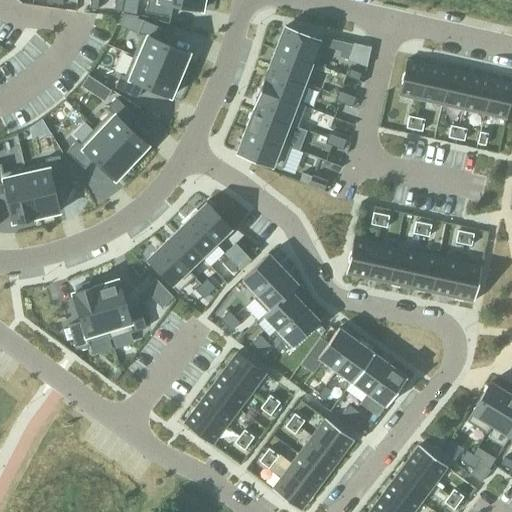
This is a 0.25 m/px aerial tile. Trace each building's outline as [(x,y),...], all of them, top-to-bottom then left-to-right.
[(90,0),(89,9),(97,10),(98,0),(90,0)] [(115,0),(113,11),(122,12),(123,0),(115,0)] [(147,0),(145,13),(170,17),(173,5),(202,11),(203,0),(147,0)] [(117,25),(132,31),(138,16),(122,13),(117,25)] [(142,36),(133,56),(180,75),(189,53),(161,42),(166,30),(143,20),(137,34),(142,36)] [(284,27),(275,50),(316,65),(324,43),(319,41),(284,27)] [(275,50),(268,70),(308,85),(316,65),(275,50)] [(120,75),(115,88),(138,98),(143,86),(170,97),(180,75),(133,56),(125,76),(120,75)] [(406,60),(398,95),(420,100),(428,65),(406,60)] [(428,65),(420,100),(441,105),(449,70),(428,65)] [(350,69),(347,77),(358,81),(361,74),(350,69)] [(268,70),(260,90),(300,105),(301,104),(308,85),(268,70)] [(449,70),(441,105),(463,110),(470,75),(449,70)] [(470,75),(463,110),(484,114),(491,79),(470,75)] [(88,76),(82,86),(91,92),(97,82),(88,76)] [(511,83),(491,79),(484,114),(506,119),(511,90),(511,83)] [(260,90),(252,110),(293,126),(292,126),(297,128),(305,106),(301,104),(300,105),(260,90)] [(339,91),(335,101),(343,104),(347,94),(339,91)] [(347,94),(343,104),(352,107),(356,97),(347,94)] [(110,112),(94,128),(131,163),(147,146),(126,125),(135,116),(116,99),(106,109),(110,112)] [(252,110),(245,130),(285,146),(285,145),(292,126),(293,126),(252,110)] [(408,116),(406,128),(414,130),(416,118),(408,116)] [(416,118),(414,130),(422,132),(424,120),(416,118)] [(451,126),(448,138),(456,139),(458,127),(451,126)] [(458,127),(456,139),(464,141),(466,129),(458,127)] [(76,141),(66,152),(84,169),(93,160),(115,180),(131,163),(94,128),(79,145),(76,141)] [(245,130),(236,153),(281,170),(290,146),(285,145),(285,146),(245,130)] [(480,132),(477,144),(485,146),(488,134),(480,132)] [(329,134),(325,144),(334,147),(338,137),(329,134)] [(338,137),(334,147),(342,150),(346,140),(338,137)] [(46,164),(24,169),(35,218),(59,212),(52,183),(64,180),(59,156),(45,159),(46,164)] [(0,164),(0,195),(6,194),(12,223),(35,218),(24,169),(2,174),(0,164)] [(312,176),(309,184),(324,190),(327,182),(312,176)] [(206,202),(190,217),(215,244),(231,228),(206,202)] [(373,213),(371,225),(378,226),(381,214),(373,213)] [(381,214),(378,226),(386,228),(389,216),(381,214)] [(190,217),(176,231),(201,257),(215,244),(190,217)] [(415,222),(413,234),(421,235),(423,223),(415,222)] [(423,223),(421,235),(429,237),(431,225),(423,223)] [(176,231),(162,244),(187,270),(188,270),(201,257),(176,231)] [(458,231),(455,243),(463,244),(466,232),(458,231)] [(466,232),(463,244),(471,246),(474,234),(466,232)] [(353,239),(345,274),(367,279),(375,244),(353,239)] [(162,244),(146,259),(178,293),(195,277),(188,270),(187,270),(162,244)] [(375,244),(367,279),(388,283),(396,249),(375,244)] [(396,249),(388,283),(409,288),(417,253),(396,249)] [(250,261),(241,252),(232,261),(240,270),(250,261)] [(417,253),(409,288),(430,293),(438,258),(417,253)] [(268,254),(242,279),(256,295),(257,296),(284,270),(268,254)] [(229,258),(223,264),(231,273),(237,267),(229,258)] [(438,258),(430,293),(452,297),(459,262),(438,258)] [(459,262),(452,297),(474,302),(481,267),(459,262)] [(256,295),(253,298),(266,312),(267,313),(290,291),(291,291),(298,285),(284,270),(257,296),(256,295)] [(98,285),(95,286),(109,334),(108,335),(109,339),(146,328),(138,304),(126,308),(117,279),(113,281),(111,276),(97,280),(98,285)] [(207,279),(201,285),(209,293),(215,288),(207,279)] [(80,322),(68,325),(75,350),(89,345),(92,354),(112,348),(109,339),(108,335),(109,334),(95,286),(91,287),(89,283),(75,287),(77,292),(72,293),(80,322)] [(201,285),(195,290),(203,299),(209,293),(201,285)] [(167,291),(156,301),(162,307),(172,297),(167,291)] [(266,312),(263,315),(276,329),(277,330),(303,305),(291,291),(290,291),(267,313),(266,312)] [(276,329),(272,332),(289,350),(319,321),(303,305),(277,330),(276,329)] [(229,311),(220,320),(226,326),(234,317),(229,311)] [(234,317),(226,326),(231,331),(240,323),(234,317)] [(339,328),(317,358),(336,371),(357,341),(339,328)] [(260,335),(251,343),(257,349),(266,341),(260,335)] [(266,341),(257,349),(262,355),(271,346),(266,341)] [(357,341),(336,371),(351,382),(373,353),(357,341)] [(236,352),(223,371),(252,392),(265,374),(236,352)] [(352,382),(346,390),(361,401),(367,393),(367,394),(388,364),(373,353),(351,382),(352,382)] [(368,394),(360,404),(377,417),(385,407),(407,377),(388,364),(367,394),(368,394)] [(223,371),(210,388),(239,409),(252,392),(223,371)] [(490,383),(466,422),(487,434),(492,426),(491,425),(509,395),(490,383)] [(325,386),(317,396),(324,401),(331,391),(325,386)] [(210,388),(197,405),(226,427),(239,409),(210,388)] [(511,396),(509,395),(491,425),(492,426),(508,436),(509,436),(511,431),(511,396)] [(270,396),(265,402),(275,409),(280,403),(270,396)] [(265,402),(260,409),(270,416),(275,409),(265,402)] [(197,405),(184,423),(212,445),(226,427),(197,405)] [(349,405),(341,415),(348,420),(355,410),(349,405)] [(355,410),(348,420),(358,427),(365,417),(355,410)] [(294,414),(290,420),(299,428),(304,421),(294,414)] [(325,418),(311,436),(340,458),(353,440),(325,418)] [(290,420),(285,427),(295,434),(299,428),(290,420)] [(244,430),(239,437),(249,444),(254,437),(244,430)] [(311,436),(298,454),(327,475),(340,458),(311,436)] [(239,437),(234,443),(244,450),(249,444),(239,437)] [(418,445),(405,463),(434,485),(447,467),(418,445)] [(269,449),(264,455),(273,462),(278,456),(269,449)] [(466,450),(460,461),(467,465),(473,455),(466,450)] [(298,454),(285,471),(314,493),(327,475),(298,454)] [(264,455),(259,462),(269,469),(273,462),(264,455)] [(473,455),(467,465),(473,469),(470,475),(481,483),(491,470),(478,462),(480,459),(473,455)] [(511,461),(505,457),(501,464),(511,470),(511,468),(511,461)] [(405,463),(392,481),(421,502),(434,485),(405,463)] [(285,471),(272,489),(300,510),(314,493),(285,471)] [(392,481),(379,498),(397,511),(413,511),(421,502),(392,481)] [(453,490),(449,496),(458,503),(463,497),(453,490)] [(449,496),(444,503),(454,510),(458,503),(449,496)] [(397,511),(379,498),(368,511),(397,511)]
